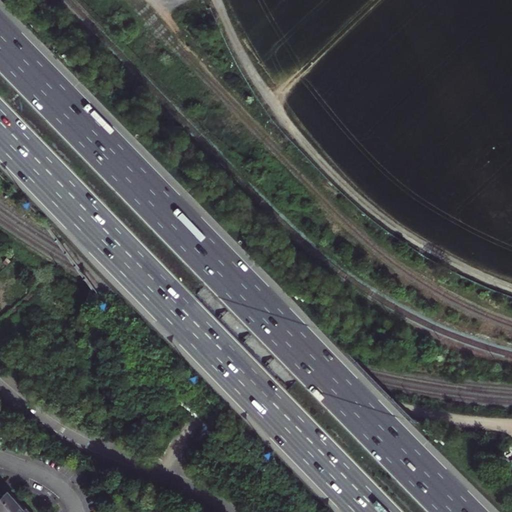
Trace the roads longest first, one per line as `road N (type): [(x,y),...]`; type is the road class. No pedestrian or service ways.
road 1 (motorway): [(463,511),(0,41)]
road 2 (motorway): [(0,128),(373,511)]
road 3 (residential): [(237,511),(206,490),(66,432),(0,384)]
